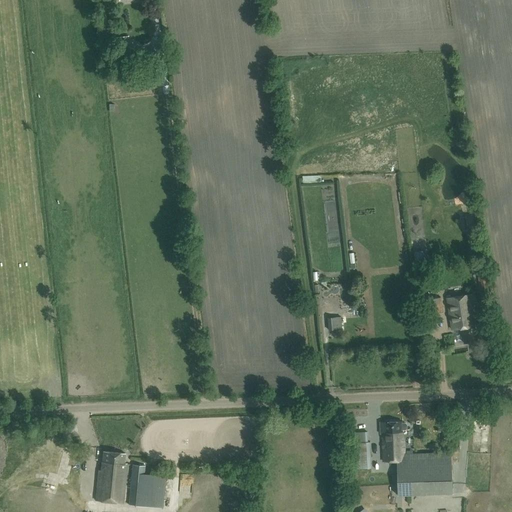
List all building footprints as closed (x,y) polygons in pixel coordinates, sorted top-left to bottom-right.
[(119,38),(120,51),(130,50),(129,37),(119,38)] [(302,176),(303,183),(321,183),(321,175),(302,176)] [(323,193),(310,193),(310,216),(323,216),(323,193)] [(423,251),(414,252),(415,264),(424,263),(423,251)] [(480,292),(489,291),(487,275),(478,277),(480,292)] [(473,318),(476,317),(472,294),(447,298),(452,330),(462,328),(464,343),(477,341),(473,318)] [(428,314),(444,312),(441,297),(426,299),(428,314)] [(328,317),(329,330),(342,329),(341,316),(328,317)] [(385,422),(380,422),(380,434),(382,434),(383,462),(396,461),(397,496),(452,494),(452,453),(404,453),(404,438),(403,438),(403,429),(405,429),(407,428),(407,424),(405,423),(403,423),(403,421),(385,422)] [(367,432),(354,433),(355,469),(370,469),(369,443),(367,443),(367,432)] [(96,501),(123,503),(122,504),(128,505),(148,507),(152,475),(144,474),(145,465),(132,464),(130,486),(124,485),(127,465),(124,464),(125,454),(103,451),(101,471),(99,470),(96,501)] [(8,468),(3,511),(23,511),(28,470),(8,468)] [(181,510),(182,481),(176,481),(176,476),(167,476),(166,510),(181,510)] [(29,495),(28,501),(40,502),(41,491),(35,490),(35,496),(29,495)]
